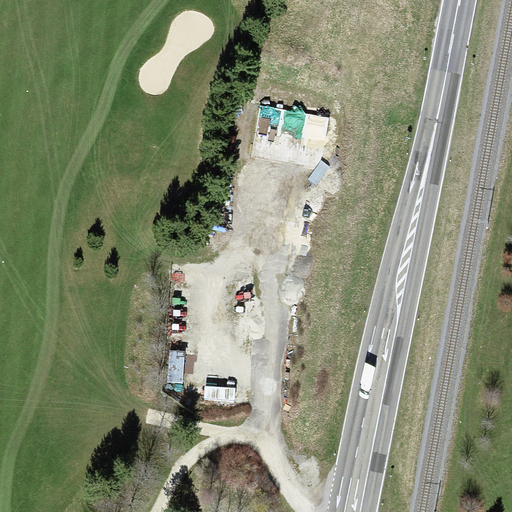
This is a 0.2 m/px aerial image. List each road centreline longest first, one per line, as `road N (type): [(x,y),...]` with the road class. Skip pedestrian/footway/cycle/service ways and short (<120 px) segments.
road 1 (primary): [(358,511),(458,0)]
road 2 (track): [(260,442),(272,307),(267,171)]
road 3 (track): [(156,511),(187,460),(235,434),(260,442),(308,511)]
